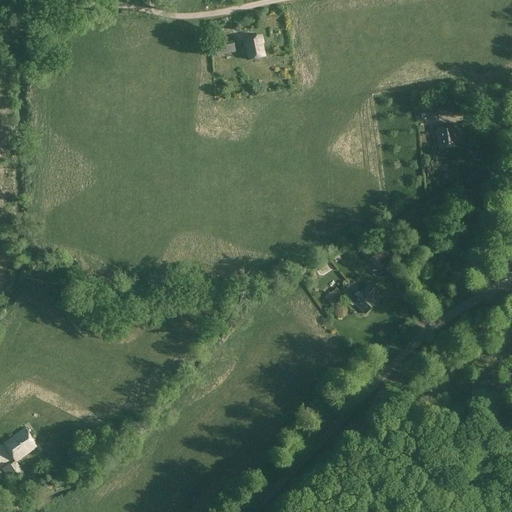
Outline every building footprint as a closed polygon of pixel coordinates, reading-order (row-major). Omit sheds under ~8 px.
[(245,47),(246,46),(249,59),(264,56),(262,43),(263,43),(262,37),(244,40),(245,47)] [(217,56),(236,52),(234,41),(215,45),(217,56)] [(422,119),(446,115),(444,103),(420,107),(422,119)] [(455,126),(436,129),(440,149),(458,147),(455,126)] [(376,254),(369,261),(379,271),(386,263),(376,254)] [(363,290),(352,302),(366,314),(377,302),(373,298),(378,292),(369,283),(363,290)] [(333,307),(344,298),(337,288),(325,297),(333,307)] [(37,448),(25,430),(4,444),(16,462),(37,448)] [(30,481),(17,462),(15,463),(15,462),(11,465),(10,463),(2,469),(7,477),(15,471),(24,485),(30,481)]
